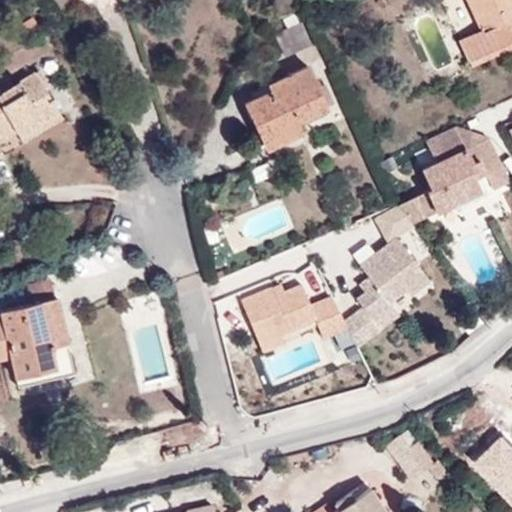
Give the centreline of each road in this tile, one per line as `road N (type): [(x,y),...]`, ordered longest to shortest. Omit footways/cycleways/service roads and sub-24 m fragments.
road 1 (residential): [(137,88),(243,443)]
road 2 (residential): [(511,326),(373,410),(243,443)]
road 3 (residential): [(243,443),(33,496)]
